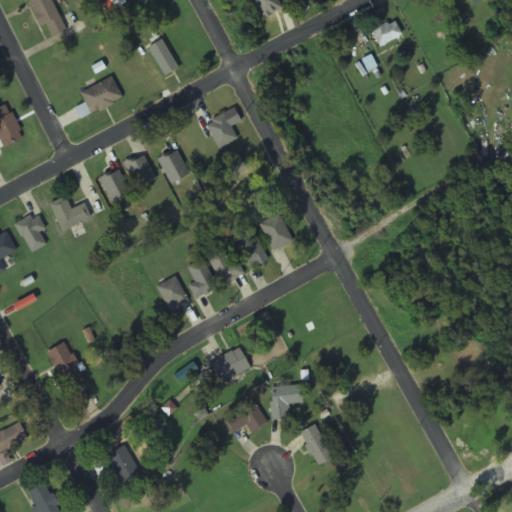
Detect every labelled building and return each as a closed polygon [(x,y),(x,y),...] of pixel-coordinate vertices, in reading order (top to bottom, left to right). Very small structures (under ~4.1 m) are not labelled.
[(66,30),(53,0),(28,0),(45,39),(66,30)] [(281,19),(272,0),(250,0),(262,27),(281,19)] [(401,40),(398,21),(372,26),(375,44),(401,40)] [(180,68),(161,40),(147,50),(167,77),(180,68)] [(123,100),(113,78),(80,92),(85,104),(76,109),(80,118),(123,100)] [(204,126),(219,151),(239,139),(223,114),(204,126)] [(190,175),(177,150),(158,161),(171,185),(190,175)] [(124,165),(138,190),(157,180),(143,154),(124,165)] [(132,193),(118,170),(99,180),(112,204),(132,193)] [(92,219),(85,204),(72,210),(66,196),(50,204),(63,232),(92,219)] [(16,224),(28,254),(47,246),(41,232),(46,230),(39,214),(16,224)] [(293,240),(279,214),(259,225),(273,251),(293,240)] [(248,269),(267,261),(258,235),(238,243),(248,269)] [(209,256),(225,285),(243,276),(227,246),(209,256)] [(195,299),(217,290),(205,260),(188,267),(195,283),(189,285),(195,299)] [(189,302),(177,277),(157,286),(168,311),(189,302)] [(80,386),(72,345),(53,349),(61,390),(80,386)] [(253,368),(240,347),(210,365),(222,385),(253,368)] [(290,403),(303,403),(303,386),(272,386),(272,419),(290,419),(290,403)] [(224,421),(233,435),(247,425),(253,434),(269,424),(254,401),(224,421)] [(0,451),(29,443),(23,425),(0,431),(0,451)] [(301,433),(316,465),(333,457),(319,425),(301,433)] [(120,485),(140,474),(125,447),(105,458),(120,485)] [(38,511),(59,511),(47,484),(29,492),(38,511)]
